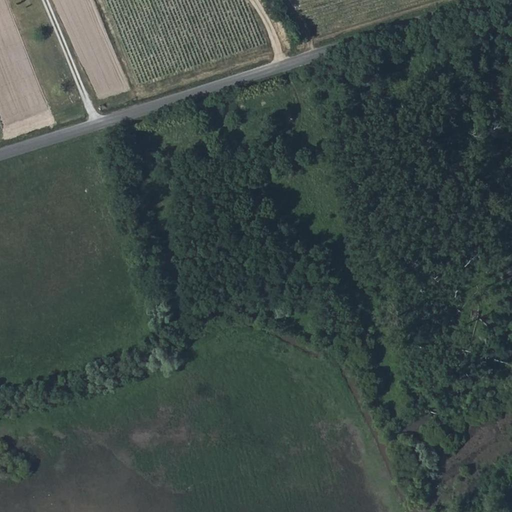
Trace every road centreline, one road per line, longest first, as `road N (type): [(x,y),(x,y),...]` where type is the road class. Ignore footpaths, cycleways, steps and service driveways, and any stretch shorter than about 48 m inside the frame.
road 1 (tertiary): [(0,153),(511,0)]
road 2 (track): [(95,124),(42,0)]
